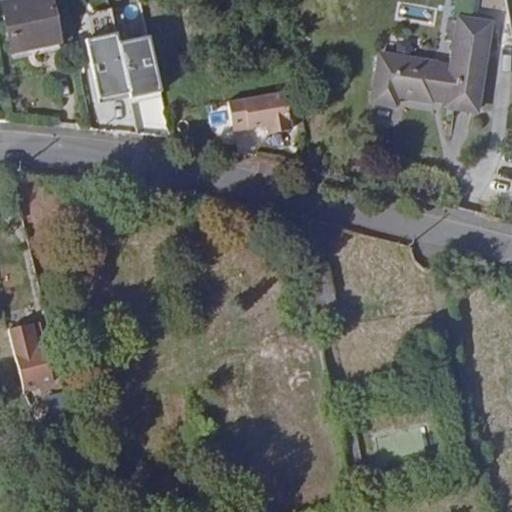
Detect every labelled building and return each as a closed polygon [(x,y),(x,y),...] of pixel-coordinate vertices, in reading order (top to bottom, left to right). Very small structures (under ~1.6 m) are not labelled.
[(12,53),(61,42),(52,0),(14,0),(1,3),(12,53)] [(445,107),(476,111),(490,24),(459,18),(451,67),(437,64),(437,63),(380,55),(372,102),(394,105),(396,95),(430,101),(431,98),(446,101),(445,107)] [(97,100),(128,94),(117,44),(115,34),(84,41),(97,100)] [(148,37),(117,44),(128,94),(130,100),(160,93),(148,37)] [(266,123),(268,133),(290,128),(283,90),(281,91),(206,104),(211,128),(246,122),(247,127),(266,123)] [(247,127),(246,122),(211,128),(211,133),(247,127)] [(329,246),(326,224),(293,216),(300,252),(320,248),(329,246)] [(305,274),(325,269),(320,248),(300,252),(305,274)] [(325,269),(305,274),(313,311),(332,307),(325,269)] [(31,321),(37,344),(45,343),(39,320),(31,321)] [(10,327),(25,391),(55,384),(45,343),(37,344),(31,321),(10,327)] [(35,429),(70,421),(63,392),(28,400),(35,429)] [(341,453),(357,450),(352,429),(337,432),(341,453)] [(357,450),(341,453),(347,482),(363,478),(357,450)]
